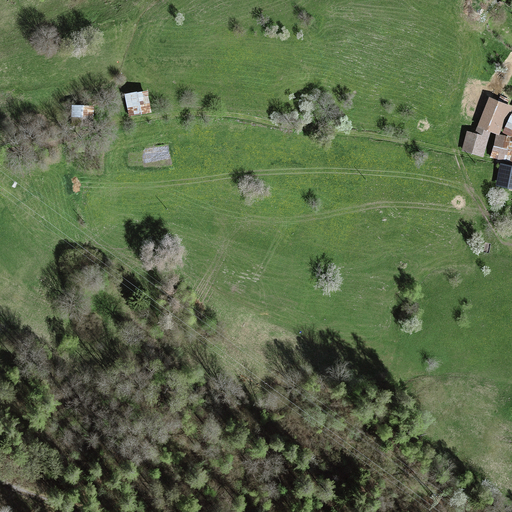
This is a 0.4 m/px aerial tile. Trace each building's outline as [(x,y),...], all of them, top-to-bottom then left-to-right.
[(148,92),(124,96),(127,118),(151,114),(148,92)] [(476,134),(467,132),(461,152),(482,159),(491,133),(500,137),(511,107),(488,98),(476,134)] [(94,107),(72,107),(71,122),(94,122),(94,107)] [(511,115),(503,134),(511,137),(511,115)] [(511,140),(494,137),(491,156),(511,159),(511,140)] [(511,167),(501,165),(496,187),(511,189),(511,167)]
